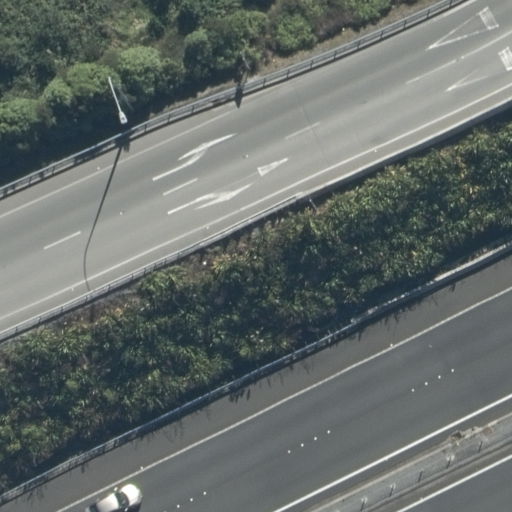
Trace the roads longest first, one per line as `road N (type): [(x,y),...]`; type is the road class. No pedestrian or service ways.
road 1 (trunk): [(0,268),(331,129),(511,28)]
road 2 (trunk): [(163,511),(511,338)]
